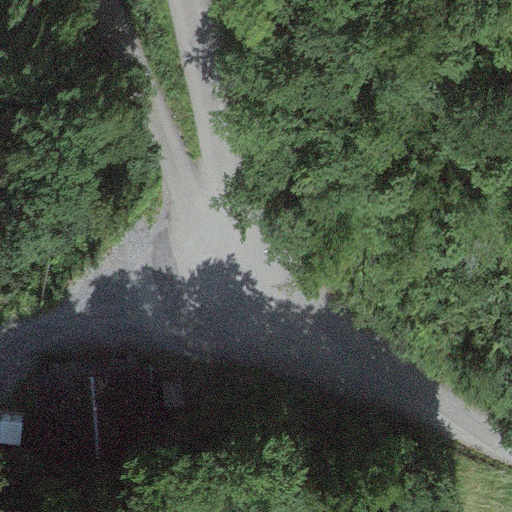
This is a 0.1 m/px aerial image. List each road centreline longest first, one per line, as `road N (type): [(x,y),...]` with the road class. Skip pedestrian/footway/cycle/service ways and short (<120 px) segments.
road 1 (residential): [(242,245),(316,333),(511,437)]
road 2 (residential): [(242,245),(186,0)]
